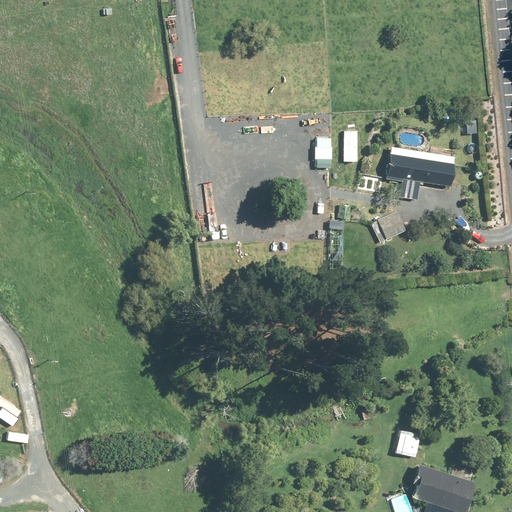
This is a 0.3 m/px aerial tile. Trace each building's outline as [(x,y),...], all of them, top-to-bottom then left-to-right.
[(358,131),(344,130),(343,161),(357,161),(358,131)] [(456,157),(389,147),(384,179),(402,181),(399,196),(417,199),(420,180),(452,185),(456,157)] [(397,211),(370,222),(378,242),(405,232),(397,211)] [(419,431),(399,429),(396,454),(416,457),(419,431)] [(464,511),(474,482),(420,463),(409,496),(456,511),(464,511)]
